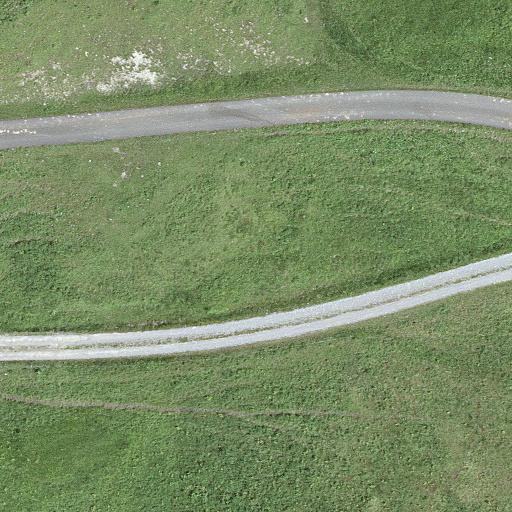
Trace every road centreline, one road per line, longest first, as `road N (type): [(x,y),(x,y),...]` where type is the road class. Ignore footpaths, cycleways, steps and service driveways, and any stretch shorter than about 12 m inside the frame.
road 1 (track): [(511,266),(258,330),(0,347)]
road 2 (track): [(0,132),(403,103),(511,115)]
